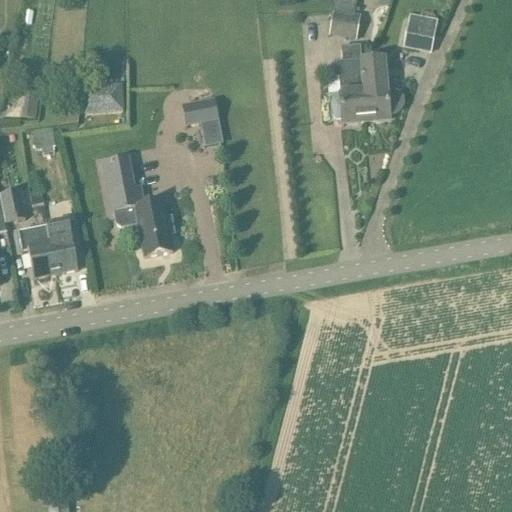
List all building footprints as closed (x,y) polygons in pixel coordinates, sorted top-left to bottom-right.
[(357,0),(335,0),(330,38),(356,42),(359,20),(354,20),(357,0)] [(436,30),(409,25),(404,50),(431,55),(436,30)] [(330,108),(330,112),(331,116),(332,121),(335,124),(343,124),(343,125),(366,123),(361,65),(360,65),(360,63),(338,65),(341,94),(340,94),(340,98),(332,99),(331,103),(330,108)] [(384,63),(361,65),(366,123),(389,121),(389,118),(396,117),(402,113),(404,107),(404,101),(400,95),(394,92),(386,93),(384,63)] [(123,115),(121,88),(108,89),(109,102),(85,103),(86,118),(123,115)] [(40,96),(26,94),(23,120),(36,122),(40,96)] [(218,124),(215,102),(182,109),(186,130),(218,124)] [(127,160),(101,165),(111,214),(114,214),(116,227),(121,229),(127,228),(137,226),(144,260),(172,255),(170,240),(173,239),(170,221),(166,222),(163,204),(143,208),(140,191),(134,192),(128,160),(127,160)] [(42,190),(29,192),(32,209),(45,206),(42,190)] [(21,193),(0,197),(0,200),(6,228),(27,223),(21,193)] [(46,230),(55,279),(77,275),(68,225),(46,229),(46,230)] [(55,279),(46,230),(20,235),(23,256),(29,255),(34,282),(55,279)]
